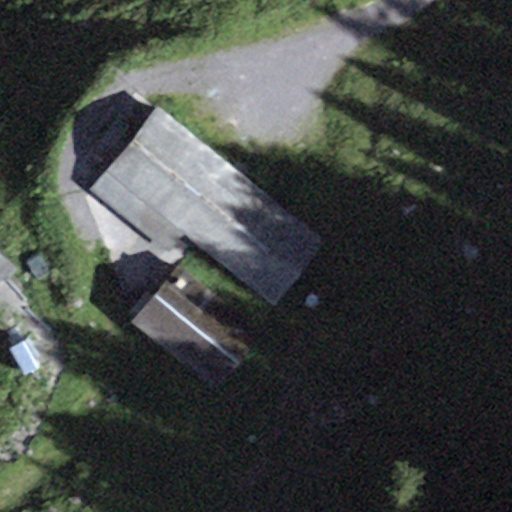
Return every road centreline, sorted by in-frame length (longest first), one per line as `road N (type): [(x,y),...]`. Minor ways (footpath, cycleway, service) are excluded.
road 1 (track): [(413,0),(320,59),(153,69),(122,82),(83,127),(68,159),(70,200),(97,279)]
road 2 (track): [(0,493),(46,453),(80,401),(94,349),(97,279)]
